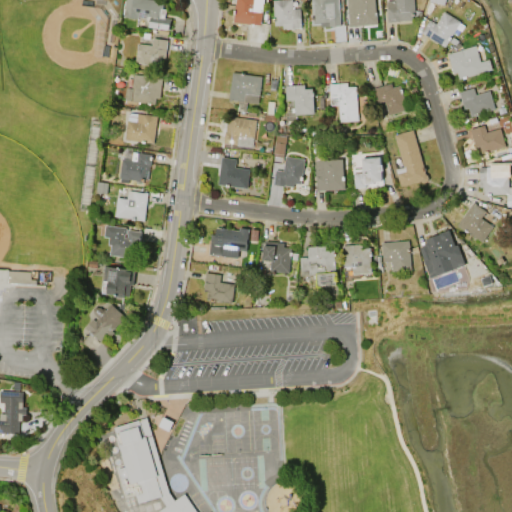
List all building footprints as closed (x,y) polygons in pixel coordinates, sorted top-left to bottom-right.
[(125,0),(155,0),(163,1),(162,8),(166,9),(165,17),(171,18),(171,25),(169,25),(168,30),(148,27),(149,18),(137,16),(137,18),(123,16),(125,0)] [(263,0),(260,24),(250,22),(249,24),(233,22),(235,0),(263,0)] [(292,0),(292,9),(300,8),(301,27),(283,29),(282,24),(275,25),(273,0),(292,0)] [(338,0),(340,25),(321,27),(320,23),(313,23),(312,0),(338,0)] [(374,0),(377,23),(349,25),(347,0),(374,0)] [(421,19),(388,22),(386,1),(394,1),(393,0),(413,0),(414,10),(422,11),(421,19)] [(460,21),(445,46),(421,32),(429,19),(436,23),(443,11),(460,21)] [(135,63),(137,43),(152,45),(153,37),(167,39),(165,58),(161,57),(160,66),(135,63)] [(492,69),(459,79),(457,71),(452,73),(447,53),(475,45),(480,61),(489,59),(492,69)] [(233,72),(262,76),(258,103),(229,99),(233,72)] [(134,74),(162,77),(159,98),(156,97),(155,103),(124,100),(126,87),(132,88),(134,74)] [(331,105),(329,83),(347,82),(347,87),(355,86),(358,120),(339,122),(338,104),(331,105)] [(376,101),(373,88),(391,83),(392,86),(400,84),(407,108),(389,114),(384,99),(376,101)] [(285,85),(304,84),(304,89),(312,88),(314,113),(295,114),(293,99),(286,100),(285,85)] [(459,91),(473,87),(476,95),(489,90),(495,109),(471,116),(468,108),(464,109),(459,91)] [(137,113),(157,115),(153,143),(124,140),(127,120),(136,121),(137,113)] [(252,147),(224,143),(227,115),(256,119),(252,147)] [(500,128),(505,146),(481,153),(479,146),(475,147),(470,129),(484,125),(486,132),(500,128)] [(420,180),(401,186),(396,168),(403,166),(395,134),(413,129),(425,174),(428,176),(428,179),(426,182),(423,182),(420,180)] [(119,177),(122,158),(131,159),(132,151),(152,154),(150,165),(149,165),(147,178),(143,178),(143,181),(119,177)] [(285,156),(304,158),(301,183),(294,183),(293,187),(273,184),(275,169),(283,170),(285,156)] [(361,157),(380,156),(381,165),(382,164),(382,170),(381,170),(382,180),(373,181),(373,183),(365,184),(366,187),(354,188),(352,169),(362,168),(361,157)] [(221,157),(236,159),(235,167),(249,169),(247,188),(218,184),(221,157)] [(317,190),(314,160),(342,158),(345,188),(317,190)] [(479,166),(493,166),(493,167),(506,167),(506,174),(508,174),(509,187),(511,186),(511,205),(507,205),(507,193),(484,194),(484,186),(479,186),(479,166)] [(148,192),(143,220),(113,216),(116,196),(126,198),(128,189),(148,192)] [(493,226),(482,241),(467,231),(466,233),(456,226),(473,202),(485,211),(481,217),(493,226)] [(109,255),(110,244),(107,244),(108,237),(103,236),(104,224),(126,227),(126,233),(124,233),(124,237),(126,237),(127,229),(141,231),(138,250),(135,250),(134,258),(109,255)] [(216,227),(239,230),(239,227),(249,228),(246,250),(239,249),(238,258),(208,254),(211,234),(215,235),(216,227)] [(448,229),(454,245),(457,244),(465,264),(430,277),(419,247),(425,245),(424,243),(427,242),(425,239),(439,234),(438,233),(448,229)] [(381,242),(409,240),(411,269),(392,271),(391,260),(383,261),(381,242)] [(265,241),(283,242),(283,247),(292,247),(289,273),(270,271),(270,265),(262,265),(265,241)] [(362,245),(362,248),(370,247),(372,272),(353,273),(352,266),(344,267),(342,245),(359,244),(362,245)] [(307,246),(325,245),(326,249),(334,248),(337,284),(318,286),(317,274),(301,275),(299,257),(308,256),(307,246)] [(105,266),(135,269),(133,284),(130,284),(129,296),(123,295),(123,297),(114,296),(114,294),(102,292),(105,266)] [(8,282),(31,283),(31,271),(8,270),(8,282)] [(232,303),(207,299),(208,291),(204,290),(206,272),(221,274),(220,282),(234,284),(232,303)] [(100,307),(104,311),(111,303),(124,316),(111,330),(113,332),(105,341),(102,339),(100,341),(88,329),(87,329),(85,327),(93,319),(95,321),(98,317),(94,313),(92,309),(95,306),(100,307)] [(18,420),(18,433),(0,431),(0,412),(3,412),(3,403),(0,402),(0,390),(23,391),(22,407),(26,407),(26,414),(21,414),(21,420),(18,420)] [(169,492),(174,500),(184,493),(196,511),(159,511),(158,510),(165,506),(159,497),(139,503),(135,491),(125,494),(117,468),(125,466),(113,427),(147,417),(169,492)]
